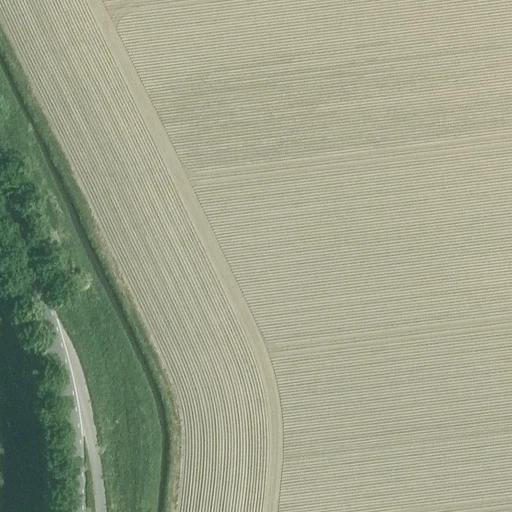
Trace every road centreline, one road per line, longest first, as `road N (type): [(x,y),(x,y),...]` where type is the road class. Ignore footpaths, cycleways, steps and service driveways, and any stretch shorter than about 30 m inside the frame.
road 1 (tertiary): [(100,511),(79,399),(44,321)]
road 2 (tertiary): [(73,511),(67,415),(44,321)]
road 3 (tertiary): [(44,321),(0,203)]
